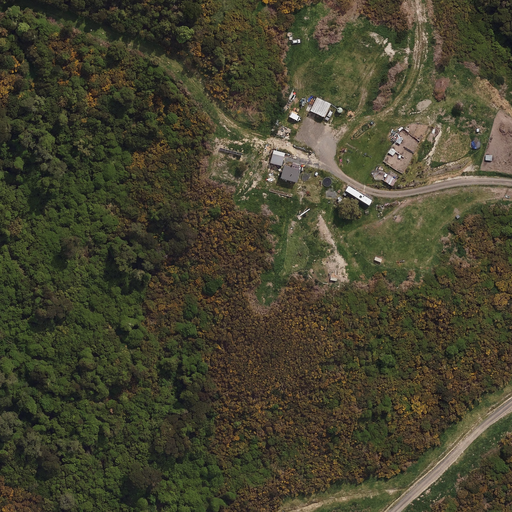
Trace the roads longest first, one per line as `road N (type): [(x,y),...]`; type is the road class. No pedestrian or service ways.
road 1 (track): [(511,192),(419,197),(362,182),(350,157),(355,137),(415,87),(416,0)]
road 2 (track): [(408,511),(466,440),(511,408)]
